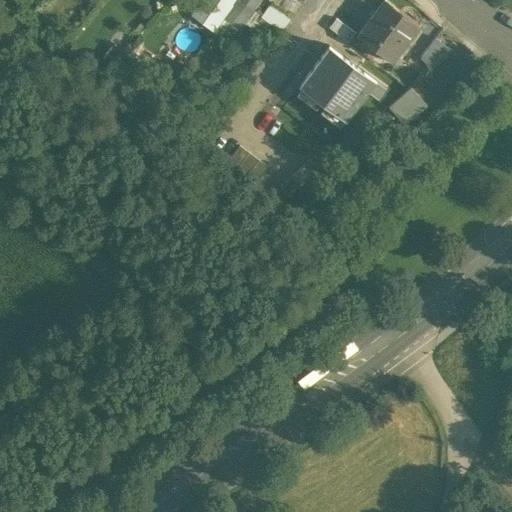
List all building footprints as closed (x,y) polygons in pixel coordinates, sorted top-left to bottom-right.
[(227,0),(201,0),(192,13),(214,30),(233,4),(227,0)] [(242,30),(261,0),(238,0),(225,19),(242,30)] [(386,0),(384,0),(358,35),(359,36),(392,61),(419,24),(386,0)] [(289,13),(272,1),(262,14),(279,26),(289,13)] [(436,37),(421,58),(431,68),(451,49),(436,37)] [(377,80),(330,45),(299,85),(348,121),(377,80)] [(411,86),(389,106),(399,118),(387,129),(392,135),(427,105),(411,86)] [(255,185),(269,166),(240,145),(226,164),(255,185)] [(323,165),(314,155),(280,186),(289,196),(323,165)]
